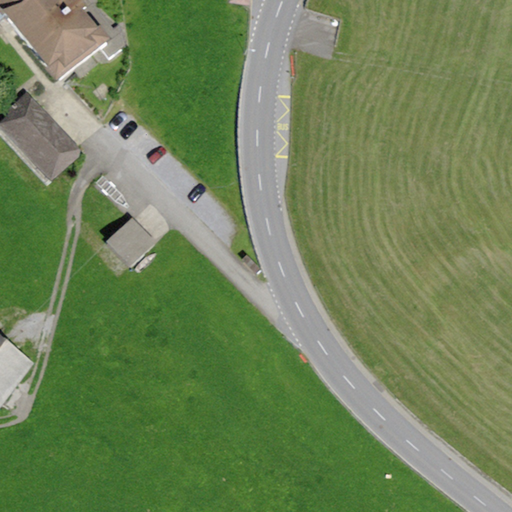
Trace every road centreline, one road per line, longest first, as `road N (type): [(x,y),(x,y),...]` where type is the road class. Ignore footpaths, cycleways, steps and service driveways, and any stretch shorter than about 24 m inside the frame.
road 1 (tertiary): [(493,511),(353,387),(315,337),(283,273),(257,141),(280,0)]
road 2 (track): [(333,51),(511,81)]
